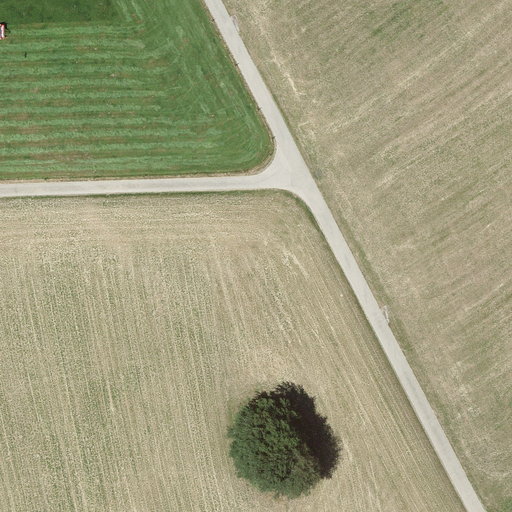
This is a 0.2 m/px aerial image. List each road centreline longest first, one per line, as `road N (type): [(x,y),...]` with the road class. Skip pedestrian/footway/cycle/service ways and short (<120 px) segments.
road 1 (track): [(0,190),(306,180),(477,511)]
road 2 (track): [(212,0),(306,180)]
